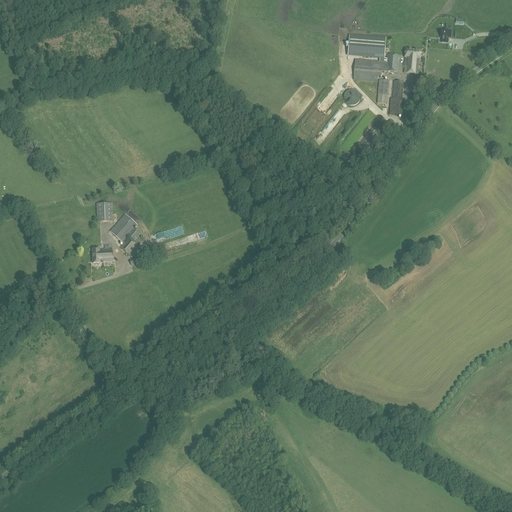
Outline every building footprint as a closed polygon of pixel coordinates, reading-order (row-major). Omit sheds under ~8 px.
[(442,43),(448,43),(448,38),(451,38),(451,31),(441,30),(440,38),(442,38),(442,43)] [(399,56),(387,55),(387,60),(385,59),(386,39),(350,36),(348,51),(380,54),(379,61),(355,60),(354,80),(377,82),(378,77),(381,77),(382,72),(397,73),(399,56)] [(404,73),(418,74),(419,59),(420,59),(421,51),(406,49),(405,58),(406,58),(404,73)] [(377,104),(387,105),(388,96),(389,81),(379,80),(378,95),(377,104)] [(390,115),(403,116),(404,101),(403,101),(404,82),(394,82),(393,99),(391,99),(390,115)] [(344,98),(344,99),(344,100),(344,101),(345,101),(345,102),(345,103),(346,103),(346,104),(347,104),(347,105),(348,105),(349,105),(349,106),(350,106),(351,106),(352,106),(353,106),(354,106),(355,106),(356,105),(357,105),(357,104),(358,104),(358,103),(359,103),(359,102),(360,101),(360,100),(360,99),(360,98),(360,97),(360,96),(360,95),(359,94),(359,93),(358,92),(357,92),(357,91),(356,91),(356,90),(355,90),(354,90),(353,90),(352,90),(351,90),(350,90),(349,90),(348,91),(347,91),(347,92),(346,92),(346,93),(345,93),(345,94),(344,95),(344,96),(344,97),(344,98)] [(331,101),(329,99),(321,110),(329,116),(341,101),(334,96),(331,101)] [(310,127),(318,132),(321,127),(313,122),(310,127)] [(97,204),(98,223),(112,222),(111,204),(97,204)] [(125,214),(110,232),(122,243),(128,236),(130,237),(124,244),(121,248),(129,255),(139,244),(134,241),(136,238),(140,234),(135,230),(134,229),(138,225),(125,214)] [(92,249),(93,264),(101,263),(100,262),(113,262),(113,249),(100,250),(100,249),(92,249)] [(130,261),(132,265),(154,257),(152,252),(152,251),(136,256),(136,258),(130,261)]
